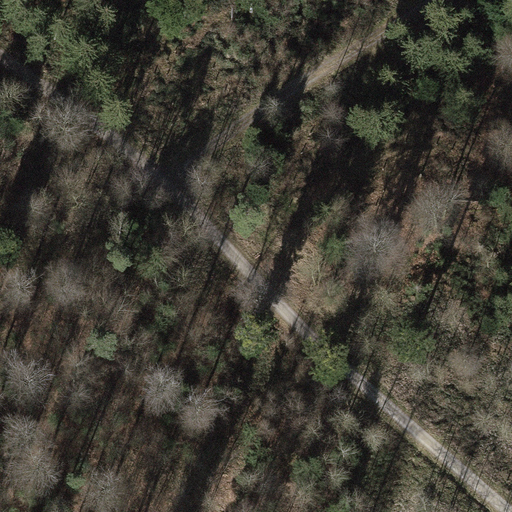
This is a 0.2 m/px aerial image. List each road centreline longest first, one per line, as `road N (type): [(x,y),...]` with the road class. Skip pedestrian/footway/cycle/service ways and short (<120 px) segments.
road 1 (track): [(0,55),(176,180),(399,403),(511,488)]
road 2 (track): [(176,180),(346,43),(435,0)]
